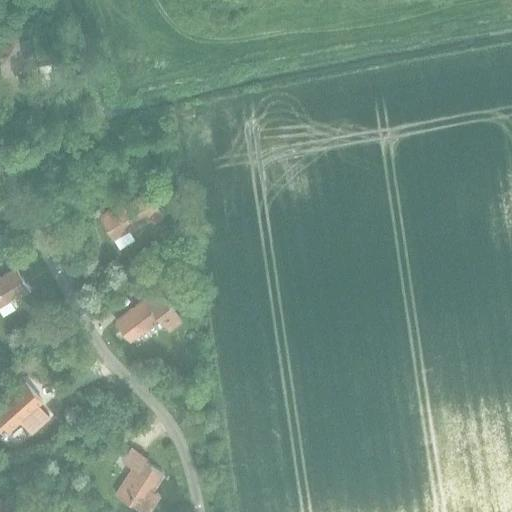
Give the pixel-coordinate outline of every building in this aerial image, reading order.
[(151,197),(143,202),(139,196),(125,204),(124,202),(101,216),(113,236),(128,227),(129,230),(149,218),(151,221),(162,214),(151,197)] [(12,299),(29,289),(16,266),(0,275),(0,304),(11,298),(12,299)] [(144,295),(145,296),(116,319),(130,338),(145,327),(145,328),(161,317),(169,328),(181,319),(156,286),(144,295)] [(26,381),(0,403),(0,425),(5,431),(20,418),(31,430),(49,414),(38,402),(42,399),(26,381)] [(133,472),(118,494),(139,507),(147,511),(148,511),(160,494),(152,490),(163,473),(144,460),(147,455),(132,446),(124,460),(137,468),(134,473),(133,472)]
